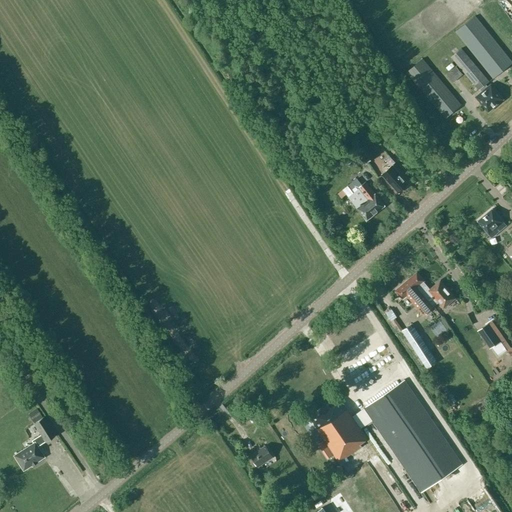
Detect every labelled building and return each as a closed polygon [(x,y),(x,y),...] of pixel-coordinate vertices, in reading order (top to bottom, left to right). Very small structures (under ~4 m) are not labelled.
[(507,18),(511,15),(511,0),(501,0),(500,0),(507,18)] [(473,17),(456,31),(493,78),(511,62),(475,16),(473,17)] [(489,82),(461,48),(451,56),(479,89),(480,89),(482,91),(488,86),(486,84),(489,82)] [(422,59),(407,72),(445,118),(461,105),(422,59)] [(462,74),(456,66),(446,75),(452,82),(462,74)] [(503,99),(491,84),(488,86),(482,91),(475,97),(488,112),(503,99)] [(365,145),(357,150),(367,163),(375,157),(365,145)] [(342,158),(347,165),(359,157),(354,149),(342,158)] [(328,169),(333,177),(338,173),(333,165),(328,169)] [(398,173),(399,173),(393,166),(384,175),(389,181),(388,181),(399,193),(408,184),(398,173)] [(365,181),(362,184),(357,178),(343,189),(348,197),(357,208),(366,220),(385,205),(365,181)] [(491,237),(506,225),(492,209),(477,221),(491,237)] [(417,272),(409,278),(432,304),(437,300),(443,308),(455,298),(440,280),(430,289),(423,282),(424,281),(417,272)] [(409,278),(395,290),(402,299),(407,295),(423,314),(433,306),(431,304),(432,304),(409,278)] [(478,330),(490,348),(491,347),(497,356),(510,348),(491,321),(478,330)] [(421,331),(418,334),(411,324),(402,330),(427,368),(436,362),(422,340),(425,338),(421,331)] [(450,338),(437,346),(442,353),(455,345),(450,338)] [(380,346),(373,352),(377,356),(384,351),(380,346)] [(360,357),(362,363),(376,359),(374,353),(360,357)] [(361,428),(372,420),(421,492),(462,464),(404,379),(352,415),(339,396),(308,417),(341,465),(349,460),(346,456),(362,446),(360,444),(368,439),(361,428)] [(42,417),(36,408),(28,414),(33,423),(42,417)] [(22,471),(44,457),(37,446),(55,435),(43,416),(42,417),(33,423),(40,434),(31,440),(32,442),(12,455),(22,471)] [(265,445),(251,455),(258,466),(273,457),(265,445)] [(409,511),(416,507),(383,461),(380,464),(379,461),(373,465),(380,474),(376,476),(401,511),(409,511)] [(499,511),(486,488),(479,493),(489,511),(499,511)]
